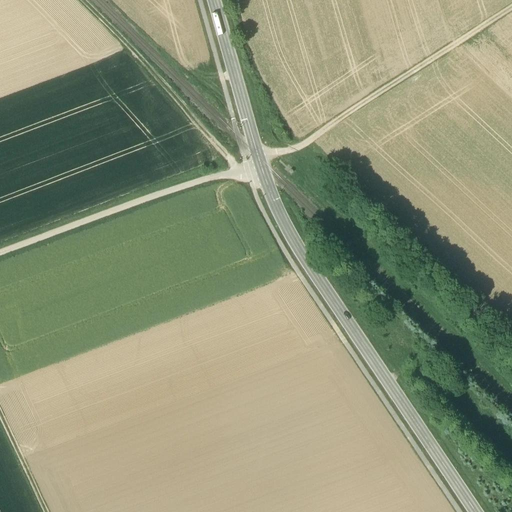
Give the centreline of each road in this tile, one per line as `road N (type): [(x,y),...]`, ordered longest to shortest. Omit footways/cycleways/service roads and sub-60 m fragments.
road 1 (secondary): [(475,511),(273,202),(213,0)]
road 2 (track): [(256,154),(297,150),(511,8)]
road 3 (track): [(0,253),(166,191),(262,170)]
road 4 (track): [(235,175),(231,160),(82,0)]
